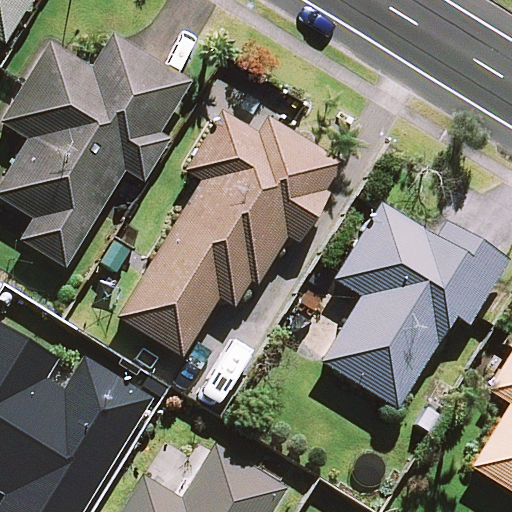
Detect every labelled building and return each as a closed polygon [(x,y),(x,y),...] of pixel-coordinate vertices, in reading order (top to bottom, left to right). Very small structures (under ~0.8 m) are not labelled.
[(0,0),(0,43),(27,0),(0,0)] [(186,86),(107,37),(85,71),(43,45),(0,115),(0,125),(23,140),(0,176),(0,202),(29,220),(16,242),(59,268),(119,170),(139,182),(168,134),(159,129),(186,86)] [(213,297),(230,308),(248,279),(253,282),(284,234),(292,239),(338,167),(244,108),(235,122),(219,111),(181,171),(199,182),(113,318),(176,357),(213,297)] [(427,238),(375,206),(329,280),(357,297),(317,363),(391,409),(449,315),(462,323),(501,261),(437,222),(427,238)] [(56,361),(0,325),(0,496),(2,498),(0,501),(0,511),(83,511),(150,401),(80,359),(60,391),(44,381),(56,361)] [(511,346),(485,391),(506,404),(467,469),(511,495),(511,346)] [(271,511),(284,491),(211,445),(178,501),(137,477),(116,511),(271,511)]
